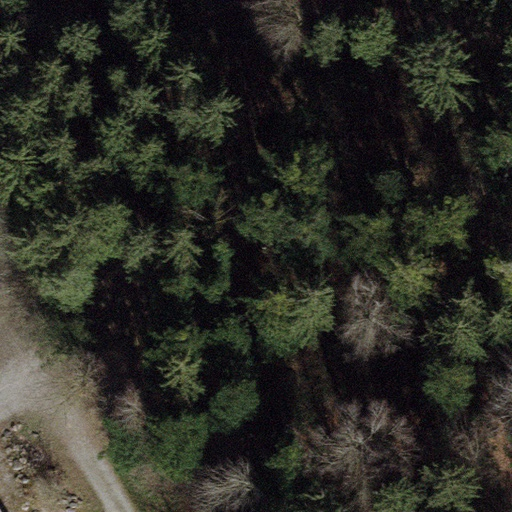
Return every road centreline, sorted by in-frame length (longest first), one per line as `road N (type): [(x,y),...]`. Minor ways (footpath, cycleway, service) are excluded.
road 1 (track): [(0,298),(119,511)]
road 2 (track): [(511,44),(309,0)]
